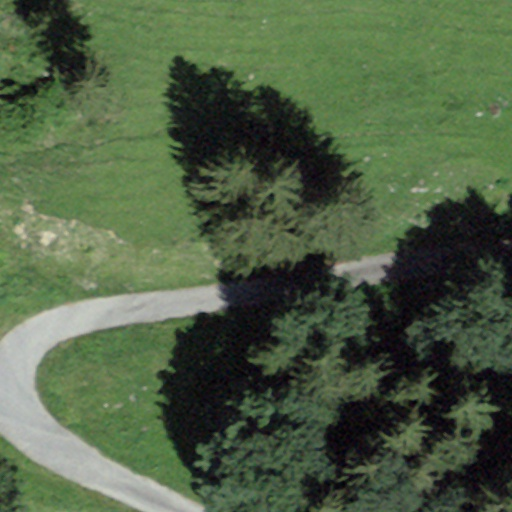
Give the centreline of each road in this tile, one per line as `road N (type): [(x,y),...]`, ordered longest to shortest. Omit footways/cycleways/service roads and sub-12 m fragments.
road 1 (track): [(16,348),(76,317),(511,263)]
road 2 (track): [(161,511),(43,450),(7,400),(16,348)]
